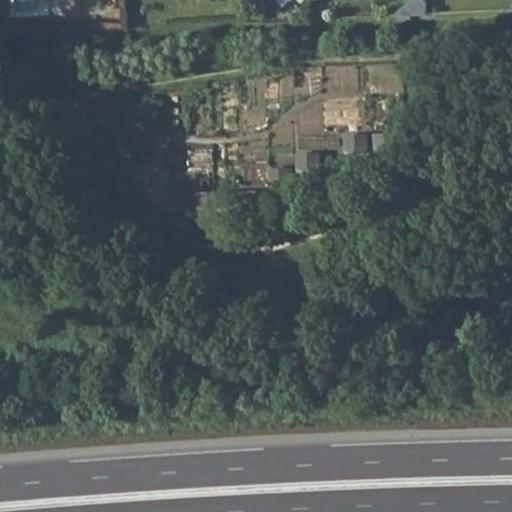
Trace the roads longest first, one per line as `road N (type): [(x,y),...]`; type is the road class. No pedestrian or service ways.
road 1 (motorway): [(511,459),(0,485)]
road 2 (motorway): [(235,511),(511,501)]
